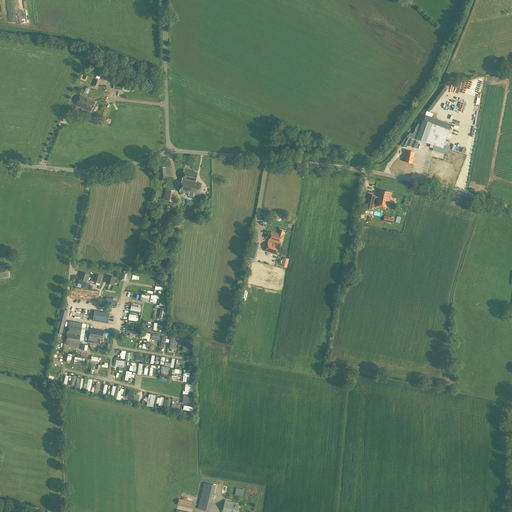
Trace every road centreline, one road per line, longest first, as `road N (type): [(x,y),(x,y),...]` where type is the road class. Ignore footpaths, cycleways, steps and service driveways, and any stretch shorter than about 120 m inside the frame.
road 1 (unclassified): [(511,205),(367,168),(168,152)]
road 2 (unclassified): [(0,165),(102,171),(168,152)]
road 3 (unclassified): [(168,152),(160,0)]
